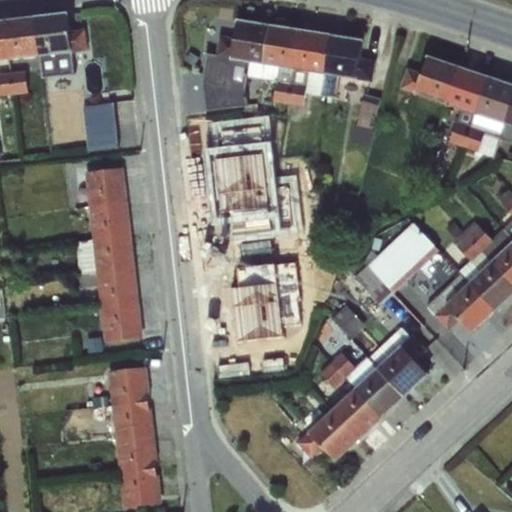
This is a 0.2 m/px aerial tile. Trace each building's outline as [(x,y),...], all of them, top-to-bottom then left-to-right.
[(68,14),(35,18),(39,56),(72,53),(70,31),(68,14)] [(35,18),(4,22),(9,60),(39,57),(39,56),(35,18)] [(263,65),(270,25),(237,19),(231,60),(263,65)] [(4,22),(0,21),(0,60),(9,60),(4,22)] [(270,25),(263,65),(264,65),(294,70),(301,30),(270,25)] [(84,30),(70,31),(72,53),(88,52),(84,30)] [(301,30),(294,70),(325,75),(331,35),(301,30)] [(331,35),(325,75),(358,80),(361,58),(365,40),(331,35)] [(39,56),(39,57),(41,79),(75,75),(72,53),(39,56)] [(421,75),(414,94),(446,105),(459,66),(428,55),(421,75)] [(325,75),(322,95),(337,98),(339,86),(369,91),(370,83),(373,83),(376,61),(361,58),(358,80),(325,75)] [(294,70),(264,65),(262,78),(276,81),(274,102),(289,105),(294,70)] [(459,66),(446,105),(461,110),(475,114),(487,75),(459,66)] [(294,70),(289,105),(288,114),(297,116),(298,106),(304,107),(306,93),(322,95),(325,75),(294,70)] [(414,94),(421,75),(407,70),(400,89),(414,94)] [(25,72),(10,73),(13,95),(28,93),(25,72)] [(0,96),(13,95),(10,73),(0,74),(0,96)] [(511,83),(487,75),(475,114),(505,124),(511,102),(511,83)] [(354,96),(350,115),(359,118),(357,126),(374,131),(381,99),(364,95),(363,99),(354,96)] [(114,103),(83,107),(88,153),(119,149),(114,103)] [(475,114),(461,110),(450,143),(463,148),(475,114)] [(475,114),(463,148),(462,152),(476,157),(478,152),(485,134),(500,140),(505,124),(475,114)] [(511,126),(505,124),(500,140),(511,143),(511,126)] [(248,162),(244,129),(244,126),(204,131),(209,167),(248,162)] [(254,127),(244,129),(248,162),(259,160),(254,127)] [(485,134),(478,152),(494,160),(500,140),(485,134)] [(248,162),(209,167),(213,199),(251,195),(248,162)] [(88,206),(127,202),(123,168),(84,173),(84,176),(87,198),(88,206)] [(87,198),(84,176),(79,177),(80,184),(76,184),(78,199),(87,198)] [(420,182),(416,194),(430,198),(434,186),(420,182)] [(511,192),(508,189),(498,199),(511,214),(511,221),(504,230),(511,237),(511,192)] [(265,193),(254,195),(256,206),(267,205),(265,193)] [(251,195),(213,199),(217,235),(255,231),(251,195)] [(127,202),(88,206),(92,241),(131,236),(127,202)] [(474,221),(463,232),(493,261),(511,242),(511,237),(504,230),(493,241),(474,221)] [(493,261),(463,232),(454,222),(446,229),(455,240),(452,243),(470,261),(459,272),(461,275),(470,282),(492,262),(493,261)] [(412,224),(368,266),(394,294),(440,251),(412,224)] [(83,228),(69,230),(71,240),(84,238),(83,228)] [(21,234),(7,236),(9,251),(23,248),(21,234)] [(131,236),(92,241),(95,261),(96,274),(135,270),(131,236)] [(511,242),(493,261),(492,262),(511,283),(511,242)] [(262,292),(259,261),(258,258),(219,263),(224,298),(262,292)] [(270,260),(259,261),(262,292),(273,291),(270,260)] [(96,274),(95,261),(83,263),(85,275),(96,274)] [(511,283),(492,262),(470,282),(498,312),(511,298),(511,283)] [(394,294),(368,266),(355,278),(359,282),(380,305),(381,306),(394,294)] [(135,270),(96,274),(98,286),(100,309),(139,304),(135,270)] [(96,274),(85,275),(79,276),(81,288),(98,286),(96,274)] [(470,282),(461,275),(426,307),(449,332),(460,321),(445,305),(470,282)] [(380,305),(359,282),(354,287),(375,309),(380,305)] [(498,312),(470,282),(445,305),(460,321),(473,335),(498,312)] [(273,291),(262,292),(267,327),(267,328),(276,326),(273,291)] [(262,292),(224,298),(228,332),(267,327),(262,292)] [(139,304),(100,309),(104,343),(143,338),(139,304)] [(347,305),(332,319),(352,340),(367,326),(347,305)] [(267,327),(228,332),(232,367),(271,363),(267,328),(267,327)] [(402,328),(368,359),(377,369),(402,346),(417,361),(428,351),(413,334),(410,337),(402,328)] [(402,346),(377,369),(406,398),(430,375),(417,361),(402,346)] [(287,348),(276,349),(278,363),(289,361),(287,348)] [(342,353),(331,364),(345,378),(355,389),(377,369),(368,359),(367,358),(356,369),(342,353)] [(345,378),(331,364),(319,374),(333,388),(345,378)] [(111,407),(150,403),(146,367),(107,372),(110,395),(111,407)] [(355,389),(354,390),(383,419),(406,398),(377,369),(355,389)] [(303,384),(284,386),(285,399),(305,397),(303,384)] [(313,389),(306,396),(311,402),(318,395),(313,389)] [(354,390),(332,411),(360,441),(383,419),(354,390)] [(111,407),(110,395),(92,397),(94,409),(111,407)] [(150,403),(111,407),(115,440),(154,436),(150,403)] [(104,410),(91,411),(92,420),(105,419),(104,410)] [(360,441),(332,411),(308,433),(336,463),(360,441)] [(154,436),(115,440),(119,475),(158,469),(154,436)] [(101,462),(87,465),(89,474),(103,472),(101,462)] [(158,469),(119,475),(123,509),(163,504),(158,469)] [(106,480),(96,481),(97,489),(106,488),(106,480)]
